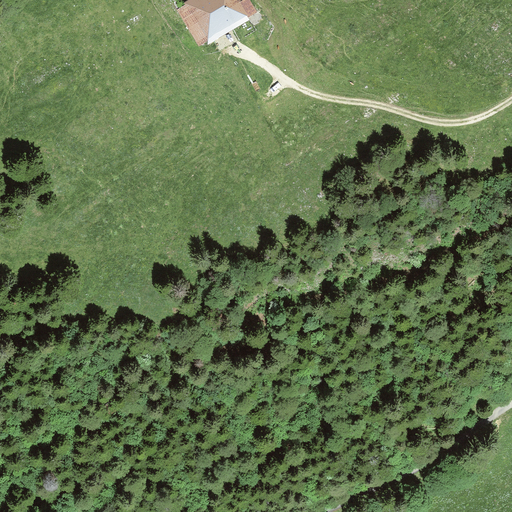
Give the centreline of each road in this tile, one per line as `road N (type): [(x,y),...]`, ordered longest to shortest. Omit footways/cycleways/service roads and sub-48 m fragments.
road 1 (track): [(511,100),(468,121),(432,121),(310,92),(232,46)]
road 2 (track): [(511,404),(421,465),(322,511)]
